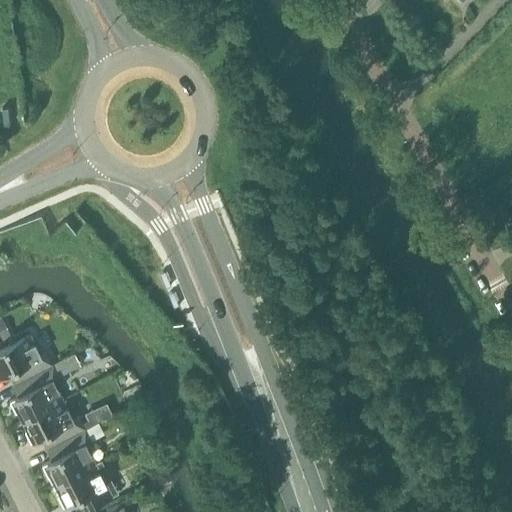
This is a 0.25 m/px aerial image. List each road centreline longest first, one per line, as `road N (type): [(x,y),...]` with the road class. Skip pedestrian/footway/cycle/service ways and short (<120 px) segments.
road 1 (unclassified): [(511,308),(342,0)]
road 2 (tertiary): [(253,362),(256,329),(191,160)]
road 3 (tertiary): [(152,178),(178,214),(225,330),(253,362)]
road 4 (tertiary): [(191,160),(210,124),(205,84),(176,55),(137,48)]
road 5 (tertiary): [(306,511),(253,362)]
